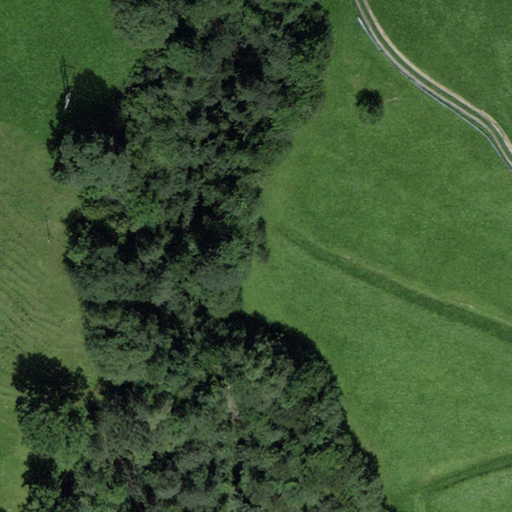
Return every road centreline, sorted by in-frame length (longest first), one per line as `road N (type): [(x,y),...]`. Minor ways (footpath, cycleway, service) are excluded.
road 1 (track): [(511,335),(353,269),(285,226)]
road 2 (track): [(359,0),(404,65),(480,117),(511,158)]
